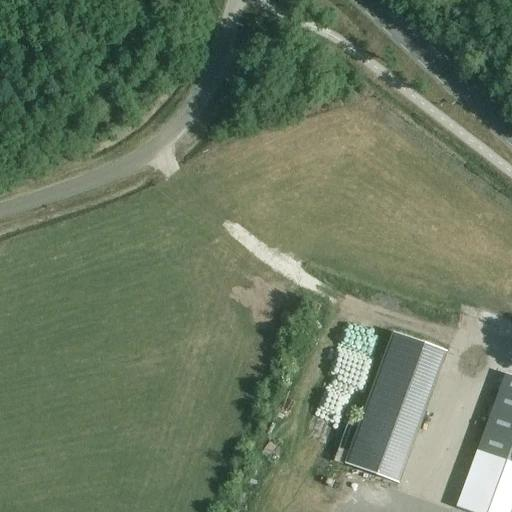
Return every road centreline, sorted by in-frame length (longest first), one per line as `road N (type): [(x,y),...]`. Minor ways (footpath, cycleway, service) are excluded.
road 1 (unclassified): [(0,209),(115,171),(166,141),(212,75),(232,0)]
road 2 (secondary): [(511,131),(364,0)]
